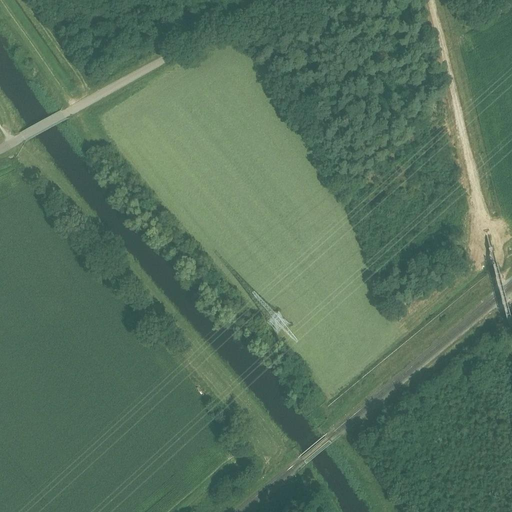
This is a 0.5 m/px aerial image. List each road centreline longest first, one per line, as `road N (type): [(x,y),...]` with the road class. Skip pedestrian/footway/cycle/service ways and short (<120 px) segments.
road 1 (unclassified): [(0,150),(273,0)]
road 2 (track): [(487,235),(430,0)]
